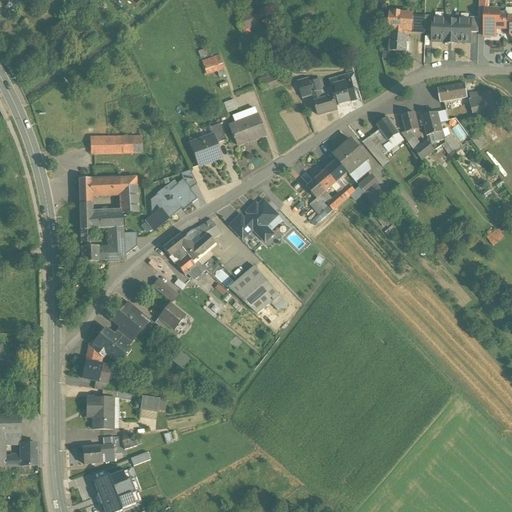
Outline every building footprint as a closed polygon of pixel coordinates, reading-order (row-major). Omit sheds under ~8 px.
[(489,0),(486,0),(479,0),(479,18),(485,18),(485,17),(486,11),(489,11),(489,10),(489,0)] [(315,7),(302,10),(304,20),(318,17),(315,7)] [(489,10),(489,11),(486,11),(485,17),(485,18),(484,37),(496,37),(497,31),(505,31),(505,16),(505,13),(499,13),(499,10),(489,10)] [(255,13),(236,19),(241,32),(260,25),(255,13)] [(412,15),(391,13),(389,30),(392,30),(406,31),(411,32),(412,15)] [(318,17),(304,20),(307,30),(320,26),(318,17)] [(434,17),(425,17),(425,32),(432,32),(433,19),(434,19),(434,17)] [(478,18),(470,18),(470,20),(471,20),(471,33),(478,33),(478,18)] [(458,22),(446,22),(446,20),(434,19),(433,19),(432,32),(432,42),(444,43),(444,44),(445,44),(457,44),(457,45),(458,45),(458,43),(470,44),(471,33),(471,20),(470,20),(458,20),(458,22)] [(407,37),(391,35),(389,52),(405,53),(407,37)] [(219,56),(202,62),(207,75),(224,69),(219,56)] [(304,69),(293,68),(293,76),(303,76),(304,69)] [(354,74),(349,75),(354,93),(359,91),(354,74)] [(274,75),(259,81),(263,91),(278,85),(274,75)] [(349,75),(329,81),(333,96),(337,111),(338,110),(336,106),(356,101),(354,93),(349,75)] [(320,81),(309,84),(308,80),(298,83),(302,97),(312,94),(320,91),(323,90),(320,81)] [(453,87),(438,90),(441,103),(444,102),(453,100),(467,98),(465,85),(457,87),(457,83),(453,84),(453,87)] [(323,90),(320,91),(323,99),(333,96),(330,88),(323,90)] [(320,91),(312,94),(314,102),(323,99),(320,91)] [(491,93),(482,95),(486,112),(495,109),(491,93)] [(482,95),(469,99),(470,105),(472,115),(486,112),(482,95)] [(323,99),(314,102),(318,116),(337,111),(333,96),(323,99)] [(233,100),(224,103),(228,113),(237,110),(233,100)] [(446,111),(455,109),(453,100),(444,102),(446,111)] [(455,109),(446,111),(448,121),(458,119),(461,118),(466,117),(472,115),(470,105),(455,109)] [(254,109),(232,117),(235,124),(256,116),(254,109)] [(415,113),(402,117),(406,134),(409,133),(419,131),(415,113)] [(437,114),(423,117),(429,142),(443,138),(439,123),(437,114)] [(224,118),(227,124),(234,122),(231,115),(224,118)] [(235,124),(228,127),(233,140),(234,139),(237,146),(254,139),(254,140),(265,136),(258,116),(256,116),(235,124)] [(511,119),(503,124),(509,134),(511,132),(511,119)] [(399,135),(387,120),(377,127),(388,142),(399,135)] [(449,125),(465,142),(470,137),(455,120),(449,125)] [(220,125),(208,129),(211,137),(213,141),(214,140),(215,145),(226,141),(220,125)] [(406,134),(401,135),(414,152),(419,148),(414,140),(409,133),(406,134)] [(399,135),(388,142),(389,144),(379,152),(383,157),(404,142),(399,135)] [(453,153),(461,148),(452,135),(444,140),(453,153)] [(488,146),(480,135),(471,141),(480,152),(488,146)] [(211,137),(189,145),(198,168),(221,159),(215,145),(214,140),(213,141),(211,137)] [(101,156),(100,138),(90,139),(91,156),(101,156)] [(141,138),(100,138),(101,156),(141,155),(141,138)] [(379,152),(369,139),(362,144),(383,168),(388,164),(383,157),(379,152)] [(351,140),(333,156),(337,161),(348,174),(350,176),(368,160),(351,140)] [(419,148),(414,152),(421,162),(434,152),(427,142),(419,148)] [(337,161),(326,172),(337,184),(341,180),(343,178),(348,174),(337,161)] [(191,190),(197,185),(190,171),(180,174),(183,180),(191,190)] [(337,184),(326,172),(315,181),(325,193),(332,188),(337,184)] [(371,176),(359,187),(360,188),(365,194),(378,184),(371,176)] [(87,181),(78,181),(79,198),(89,198),(119,197),(119,188),(120,188),(119,179),(87,181)] [(135,179),(119,179),(120,188),(136,187),(135,179)] [(183,180),(169,191),(182,208),(184,211),(198,201),(190,190),(191,190),(183,180)] [(344,184),(341,180),(337,184),(341,189),(343,191),(350,186),(347,182),(344,184)] [(325,193),(315,181),(306,188),(316,200),(317,201),(320,198),(325,193)] [(337,184),(332,188),(336,192),(341,189),(337,184)] [(343,191),(339,194),(345,201),(351,197),(356,192),(355,192),(350,186),(343,191)] [(120,188),(119,188),(119,197),(120,214),(122,215),(137,214),(136,187),(120,188)] [(175,213),(182,208),(169,191),(166,187),(150,199),(151,218),(146,222),(153,232),(168,220),(166,219),(174,212),(175,213)] [(360,188),(355,192),(356,192),(351,197),(355,202),(365,194),(360,188)] [(338,195),(327,205),(328,207),(333,212),(345,201),(339,194),(338,195)] [(89,198),(79,198),(79,206),(89,205),(89,198)] [(327,205),(320,198),(317,201),(316,200),(315,201),(323,211),(328,207),(327,205)] [(323,211),(315,201),(309,206),(318,216),(323,211)] [(266,228),(269,224),(277,217),(264,202),(245,220),(244,221),(253,230),(266,243),(274,236),(266,228)] [(89,205),(79,206),(80,232),(90,231),(101,230),(100,215),(90,215),(89,205)] [(120,214),(100,215),(101,230),(108,230),(123,229),(122,215),(120,214)] [(315,225),(324,218),(321,214),(312,221),(315,225)] [(243,240),(253,230),(244,221),(245,220),(242,217),(230,227),(243,240)] [(282,222),(277,217),(269,224),(274,229),(282,222)] [(219,236),(211,220),(194,231),(200,241),(206,236),(210,242),(219,236)] [(500,230),(487,237),(493,246),(505,238),(500,230)] [(90,231),(80,232),(80,242),(90,241),(90,231)] [(123,233),(108,234),(108,248),(109,262),(124,262),(123,239),(123,233)] [(193,248),(182,234),(174,241),(180,250),(186,256),(186,257),(195,250),(193,248)] [(200,241),(193,248),(195,250),(186,257),(192,263),(194,261),(213,245),(210,242),(206,236),(200,241)] [(90,241),(80,242),(80,249),(90,249),(90,241)] [(174,241),(163,250),(169,258),(180,250),(174,241)] [(213,245),(194,261),(196,263),(215,247),(213,245)] [(90,249),(80,249),(81,264),(82,264),(97,263),(97,249),(97,248),(90,249)] [(108,248),(97,249),(97,263),(109,262),(108,248)] [(180,250),(169,258),(176,266),(182,261),(182,260),(186,256),(180,250)] [(182,260),(182,261),(176,266),(180,272),(186,268),(192,263),(186,257),(186,256),(182,260)] [(196,263),(194,261),(192,263),(195,267),(200,275),(205,271),(196,263)] [(97,263),(82,264),(82,270),(84,272),(96,272),(97,270),(97,263)] [(192,263),(186,268),(189,271),(195,267),(192,263)] [(189,271),(187,274),(188,275),(192,281),(200,275),(195,267),(189,271)] [(186,268),(180,272),(184,276),(187,274),(189,271),(186,268)] [(265,281),(254,268),(229,290),(257,316),(267,307),(279,297),(271,287),(265,281)] [(177,297),(158,281),(152,287),(172,303),(177,297)] [(140,313),(129,304),(125,308),(136,318),(140,313)] [(184,318),(169,305),(158,319),(168,327),(173,332),(184,318)] [(284,323),(267,307),(257,316),(275,332),(284,323)] [(136,318),(125,308),(121,314),(119,317),(118,316),(113,322),(121,328),(132,337),(144,324),(136,318)] [(168,327),(158,319),(154,324),(164,332),(168,327)] [(132,337),(121,328),(118,333),(129,342),(132,337)] [(102,338),(101,339),(99,338),(94,344),(106,354),(116,363),(127,349),(125,347),(114,338),(106,332),(104,332),(102,334),(102,338)] [(129,342),(118,333),(114,338),(125,347),(129,342)] [(106,354),(94,344),(93,342),(88,348),(102,359),(106,354)] [(88,348),(86,360),(102,363),(102,359),(88,348)] [(181,369),(190,360),(181,352),(172,361),(181,369)] [(101,366),(85,363),(81,379),(96,382),(98,383),(102,366),(101,366)] [(111,368),(102,366),(98,383),(107,385),(111,368)] [(98,383),(96,382),(94,390),(102,391),(105,392),(107,385),(98,383)] [(105,392),(102,391),(102,400),(116,400),(116,394),(106,392),(105,392)] [(159,400),(142,398),(140,410),(157,413),(157,412),(159,400)] [(102,400),(86,399),(86,418),(93,418),(93,431),(112,431),(112,429),(118,430),(118,400),(116,400),(102,400)] [(165,401),(159,400),(157,412),(163,413),(165,401)] [(20,416),(0,416),(0,439),(3,439),(3,436),(21,435),(20,416)] [(21,435),(3,436),(3,439),(4,439),(4,445),(20,445),(21,445),(21,435)] [(114,439),(103,440),(103,448),(113,447),(115,447),(114,439)] [(134,439),(122,442),(125,451),(137,447),(134,439)] [(37,467),(37,445),(21,445),(20,445),(20,459),(20,467),(37,467)] [(103,448),(99,448),(100,456),(114,455),(113,447),(103,448)] [(99,448),(83,449),(84,466),(100,464),(100,456),(99,448)] [(134,466),(150,461),(148,452),(131,458),(134,466)] [(114,455),(100,456),(100,464),(115,462),(114,455)] [(13,459),(4,459),(4,467),(13,467),(13,459)] [(103,511),(120,511),(119,510),(135,504),(132,496),(135,495),(130,480),(126,482),(123,473),(107,479),(107,477),(93,483),(103,511)]
